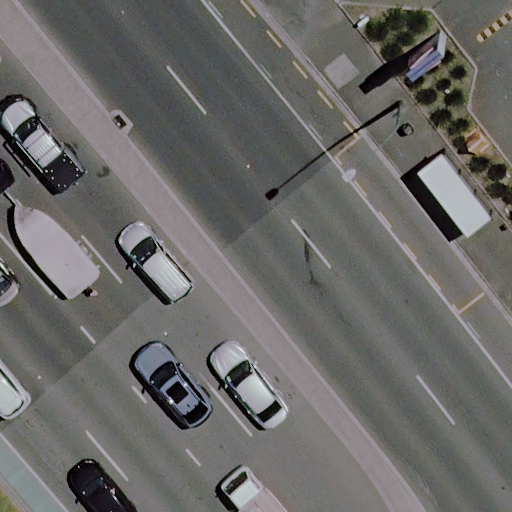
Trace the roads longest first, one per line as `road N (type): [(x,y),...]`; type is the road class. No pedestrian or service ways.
road 1 (secondary): [(111,0),(511,500)]
road 2 (secondary): [(225,511),(206,473),(0,235)]
